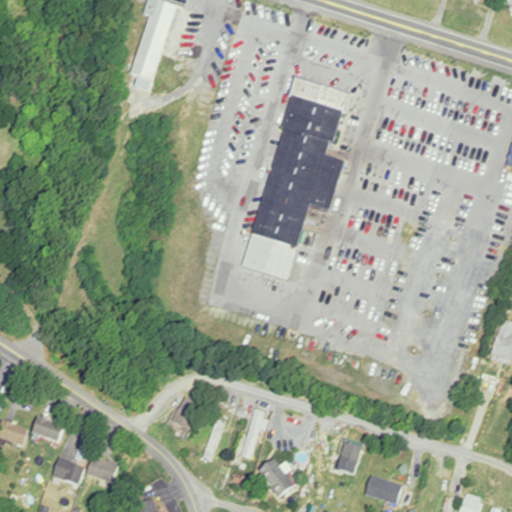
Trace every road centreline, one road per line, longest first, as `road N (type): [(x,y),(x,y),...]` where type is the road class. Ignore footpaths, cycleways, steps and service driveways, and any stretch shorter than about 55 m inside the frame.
road 1 (residential): [(140,432),(185,380),(210,380),(511,469)]
road 2 (residential): [(199,511),(170,457),(0,340)]
road 3 (secondary): [(511,59),(323,0)]
